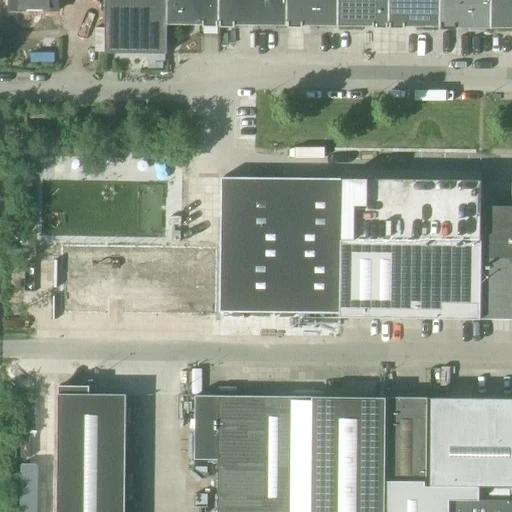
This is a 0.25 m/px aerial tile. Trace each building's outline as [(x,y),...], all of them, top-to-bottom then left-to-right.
[(9,0),(9,12),(58,13),(58,0),(9,0)] [(105,0),(105,54),(167,55),(167,26),(219,26),(218,0),(105,0)] [(218,0),(219,26),(235,26),(249,27),(287,27),(286,0),(218,0)] [(286,0),(287,27),(303,27),(333,27),(338,27),(337,0),(286,0)] [(337,0),(338,27),(362,28),(372,28),(389,28),(388,0),(337,0)] [(388,0),(389,28),(404,28),(415,28),(439,28),(440,28),(439,0),(388,0)] [(439,0),(440,28),(441,28),(457,28),(491,29),(490,0),(439,0)] [(511,0),(490,0),(491,29),(496,29),(511,28),(511,0)] [(220,249),(219,313),(339,314),(340,314),(341,314),(341,299),(341,239),(342,187),(341,187),(341,184),(341,180),(340,180),(331,180),(324,180),(221,179),(220,249)] [(342,179),(341,187),(342,187),(341,239),(422,240),(483,241),(483,240),(483,207),(481,207),(482,183),(482,180),(480,180),(466,180),(425,180),(383,179),(342,179)] [(483,241),(483,257),(511,257),(511,207),(483,207),(483,240),(483,241)] [(341,314),(340,314),(340,318),(341,318),(353,318),(361,319),(380,319),(401,319),(420,319),(421,319),(441,320),(460,320),(482,320),(483,257),(483,241),(422,240),(341,239),(341,299),(341,314)] [(60,247),(59,315),(219,317),(219,313),(219,295),(220,249),(60,247)] [(482,320),(491,320),(509,320),(511,320),(511,257),(483,257),(482,320)] [(58,392),(57,511),(313,511),(313,491),(314,479),(314,397),(312,397),(306,397),(284,397),(257,397),(243,397),(236,397),(236,394),(238,394),(238,392),(236,392),(218,392),(216,392),(216,393),(218,393),(218,396),(195,396),(194,460),(218,460),(217,511),(124,511),(125,481),(126,395),(89,394),(89,387),(58,387),(58,392)] [(313,511),(384,511),(386,398),(382,398),(345,398),(314,397),(314,479),(313,491),(313,511)] [(386,477),(386,482),(425,482),(427,482),(427,398),(426,398),(412,398),(387,398),(386,439),(386,477)] [(430,398),(430,441),(429,487),(470,487),(479,487),(511,487),(511,399),(431,398),(430,398)] [(386,511),(511,511),(511,487),(479,487),(470,487),(429,487),(425,487),(425,482),(386,482),(386,511)]
